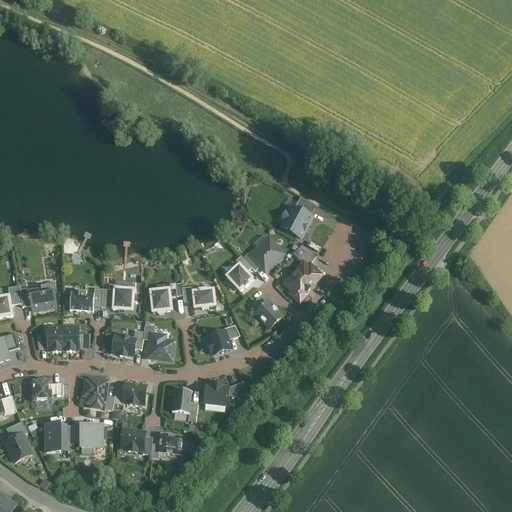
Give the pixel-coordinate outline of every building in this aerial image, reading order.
[(300,199),(295,210),(302,215),(303,214),(311,218),(316,208),(300,199)] [(301,240),(313,219),(311,218),(303,214),(302,215),(295,210),(293,209),(289,216),(287,214),(282,222),(285,224),(282,229),(292,234),(291,235),(301,240)] [(266,277),(286,258),(269,239),(248,258),(266,277)] [(302,248),(293,256),(304,266),(309,269),(317,257),(302,248)] [(251,271),(240,259),(235,264),(239,268),(246,276),(251,271)] [(311,290),(322,277),(314,270),(312,272),(309,269),(304,266),(295,276),(294,275),(285,286),(293,293),(290,296),(300,304),(307,297),(305,296),(307,295),(312,290),(311,290)] [(246,276),(239,268),(226,280),(239,295),(243,291),(244,291),(249,287),(248,286),(252,282),(246,276)] [(40,291),(28,293),(27,293),(29,302),(31,301),(33,308),(33,312),(44,310),(44,312),(56,310),(55,301),(51,301),(51,298),(52,298),(50,287),(40,289),(40,291)] [(134,291),(115,290),(115,287),(109,287),(109,292),(114,292),(113,310),(113,312),(124,312),(124,316),(135,316),(135,305),(134,304),(134,291)] [(8,290),(9,298),(11,307),(22,306),(19,292),(19,288),(8,290)] [(192,289),(182,290),(183,304),(194,303),(193,294),(192,289)] [(27,290),(19,292),(22,306),(23,309),(33,308),(31,301),(29,302),(27,293),(28,293),(27,290)] [(183,304),(182,290),(169,292),(170,306),(183,304)] [(95,291),(94,296),(94,309),(102,310),(103,291),(95,291)] [(109,292),(103,291),(102,310),(113,310),(114,292),(109,292)] [(207,292),(207,291),(200,292),(200,293),(193,294),(194,303),(195,311),(202,310),(202,311),(209,310),(208,309),(216,308),(214,291),(207,292)] [(169,292),(148,294),(150,316),(171,315),(170,306),(169,292)] [(79,295),(71,295),(70,313),(93,314),(94,309),(94,296),(87,296),(87,294),(79,294),(79,295)] [(0,319),(13,317),(11,307),(9,298),(4,299),(3,296),(0,296),(0,319)] [(258,299),(249,308),(253,312),(254,311),(262,303),(262,304),(263,304),(258,299)] [(262,303),(254,311),(257,314),(265,306),(262,304),(262,303)] [(273,309),(268,304),(265,306),(257,314),(256,315),(261,320),(260,321),(265,326),(265,325),(270,331),(283,319),(278,314),(279,313),(274,308),(273,309)] [(231,317),(224,319),(227,326),(233,324),(231,317)] [(144,334),(143,341),(149,342),(150,334),(154,335),(155,328),(145,327),(144,334)] [(55,331),(48,331),(48,338),(48,351),(48,353),(53,353),(53,354),(61,354),(61,352),(64,352),(63,329),(55,329),(55,331)] [(79,337),(79,330),(72,330),(72,329),(63,329),(64,352),(67,352),(67,354),(75,354),(75,352),(79,352),(79,350),(79,337)] [(207,335),(214,357),(234,351),(227,329),(207,335)] [(144,334),(135,333),(134,340),(133,351),(142,352),(143,341),(144,334)] [(154,335),(150,334),(149,342),(146,360),(173,363),(176,342),(167,341),(167,336),(154,335)] [(4,343),(8,354),(20,350),(15,335),(3,339),(4,343)] [(89,350),(90,337),(79,337),(79,350),(89,350)] [(133,351),(134,340),(115,337),(112,355),(132,358),(133,351)] [(48,338),(38,339),(40,351),(48,351),(48,338)] [(0,344),(0,363),(10,361),(8,354),(4,343),(0,344)] [(110,383),(85,380),(81,404),(106,408),(107,403),(109,389),(110,383)] [(34,381),(34,403),(53,403),(53,381),(34,381)] [(236,399),(242,404),(249,396),(244,384),(229,390),(227,398),(236,399)] [(146,388),(126,386),(125,391),(124,405),(123,409),(143,411),(146,388)] [(229,390),(206,386),(205,406),(226,407),(227,398),(229,390)] [(190,393),(190,389),(170,388),(169,409),(189,410),(190,403),(190,393)] [(107,403),(116,404),(117,390),(109,389),(107,403)] [(125,391),(117,390),(116,404),(124,405),(125,391)] [(190,403),(199,404),(198,393),(190,393),(190,403)] [(113,419),(121,420),(122,411),(113,411),(113,419)] [(60,422),(41,422),(41,449),(61,449),(60,422)] [(107,429),(86,428),(86,433),(86,446),(86,450),(106,450),(107,429)] [(75,432),(62,432),(61,446),(75,445),(75,432)] [(86,433),(75,432),(75,445),(86,446),(86,433)] [(142,434),(122,432),(120,453),(140,454),(141,448),(142,436),(142,434)] [(34,457),(24,436),(5,444),(15,466),(34,457)] [(141,448),(152,448),(153,438),(142,436),(141,448)] [(162,449),(162,454),(179,455),(180,437),(163,436),(163,438),(162,449)] [(163,438),(153,438),(152,448),(162,449),(163,438)] [(12,511),(17,507),(0,494),(0,511),(12,511)]
